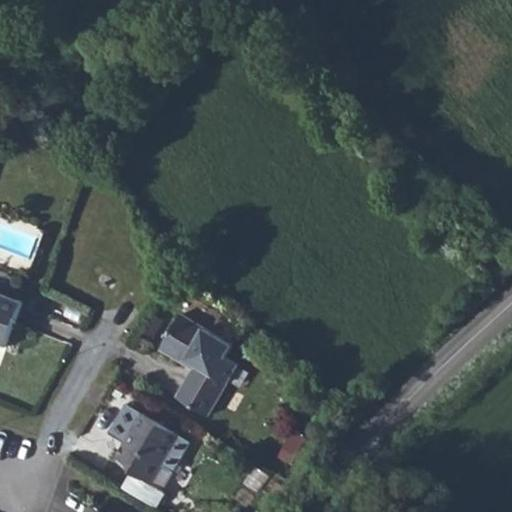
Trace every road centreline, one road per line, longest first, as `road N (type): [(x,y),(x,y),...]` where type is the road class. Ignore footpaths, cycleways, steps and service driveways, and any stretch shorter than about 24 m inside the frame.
road 1 (tertiary): [(313,511),(440,354),(511,293)]
road 2 (residential): [(110,321),(23,505)]
